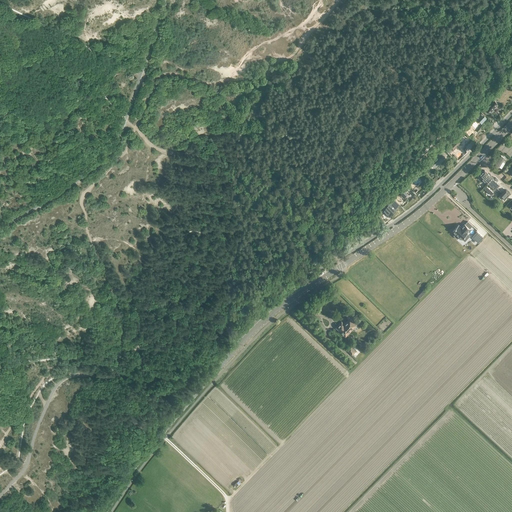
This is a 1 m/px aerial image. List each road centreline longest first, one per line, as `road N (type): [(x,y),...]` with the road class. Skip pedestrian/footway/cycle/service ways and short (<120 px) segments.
road 1 (unknown): [(338,0),(293,54),(250,76),(203,82),(156,75),(124,151),(81,200),(114,298),(119,340),(56,363),(0,446)]
road 2 (tertiary): [(104,511),(160,434),(264,320),(405,224),(511,122)]
road 3 (track): [(350,511),(447,412)]
